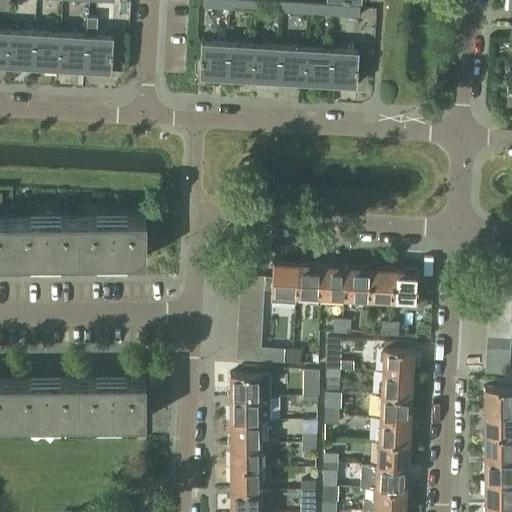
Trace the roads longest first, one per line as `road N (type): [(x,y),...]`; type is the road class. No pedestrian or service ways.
road 1 (residential): [(458,134),(146,116)]
road 2 (residential): [(439,511),(455,232)]
road 3 (residential): [(212,218),(455,232)]
road 4 (unclassified): [(179,511),(193,314)]
road 5 (unclassified): [(193,314),(0,315)]
road 6 (residential): [(146,116),(0,109)]
road 7 (residential): [(458,134),(468,0)]
